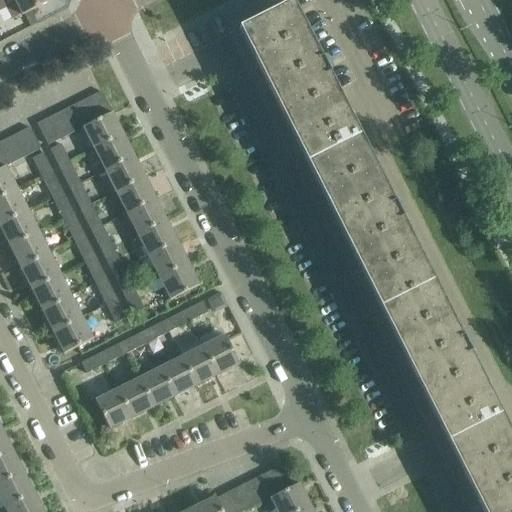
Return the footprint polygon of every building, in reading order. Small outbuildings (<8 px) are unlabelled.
[(49,0),(12,0),(22,17),(51,2),(49,0)] [(310,140),(301,144),(429,396),(438,392),(451,418),(442,423),(487,511),(511,511),(511,451),(486,400),(479,404),(474,393),(480,390),(344,122),(286,7),(242,29),(288,118),(297,114),(310,140)] [(89,99),(101,120),(111,115),(100,93),(89,99)] [(101,120),(89,99),(79,104),(90,126),(101,120)] [(82,130),(90,126),(79,104),(68,109),(79,131),(82,130)] [(57,115),(68,137),(79,131),(68,109),(57,115)] [(46,120),(57,142),(68,137),(57,115),(46,120)] [(82,130),(94,153),(123,138),(112,115),(111,115),(101,120),(90,126),(82,130)] [(57,142),(46,120),(36,126),(47,147),(57,142)] [(19,135),(29,156),(40,151),(29,129),(19,135)] [(29,156),(19,135),(8,140),(19,162),(29,156)] [(94,153),(104,174),(134,159),(123,138),(94,153)] [(8,140),(0,143),(0,150),(8,167),(19,162),(8,140)] [(50,151),(60,170),(71,164),(61,145),(50,151)] [(6,168),(8,167),(0,150),(0,170),(6,168)] [(32,160),(42,179),(53,174),(43,154),(32,160)] [(145,181),(134,159),(104,174),(115,195),(145,181)] [(71,164),(60,170),(67,186),(78,180),(71,164)] [(0,199),(18,191),(6,168),(0,170),(0,199)] [(53,174),(42,179),(50,195),(61,190),(53,174)] [(156,202),(145,181),(115,195),(126,217),(156,202)] [(72,194),(81,213),(92,207),(82,188),(72,194)] [(0,199),(0,225),(28,212),(18,191),(0,199)] [(53,203),(63,221),(74,216),(64,197),(53,203)] [(126,217),(137,238),(166,223),(156,202),(126,217)] [(92,207),(81,213),(89,229),(100,224),(92,207)] [(0,225),(0,229),(9,248),(39,233),(28,212),(0,225)] [(74,216),(63,221),(71,237),(82,232),(74,216)] [(178,245),(166,223),(137,238),(148,260),(178,245)] [(94,236),(103,255),(114,250),(104,231),(94,236)] [(9,248),(20,270),(50,255),(39,233),(9,248)] [(75,245),(84,264),(95,258),(86,240),(75,245)] [(178,245),(148,260),(158,280),(188,265),(178,245)] [(114,250),(103,255),(111,272),(122,267),(114,250)] [(20,270),(31,290),(60,276),(50,255),(20,270)] [(95,258),(84,264),(92,281),(104,275),(95,258)] [(188,265),(158,280),(169,302),(199,287),(188,265)] [(115,279),(124,298),(135,292),(126,274),(115,279)] [(31,290),(42,313),(72,298),(60,276),(31,290)] [(97,288),(106,306),(116,301),(107,283),(97,288)] [(135,292),(124,298),(133,315),(143,310),(135,292)] [(42,313),(52,333),(82,318),(72,298),(42,313)] [(116,301),(106,306),(115,324),(125,319),(116,301)] [(201,303),(183,313),(189,324),(207,314),(201,303)] [(189,324),(183,313),(167,321),(173,332),(189,324)] [(82,318),(52,333),(63,355),(93,340),(82,318)] [(160,324),(141,334),(146,345),(165,335),(160,324)] [(146,345),(141,334),(125,342),(130,353),(146,345)] [(223,337),(201,348),(216,378),(238,366),(223,337)] [(117,346),(98,356),(104,367),(122,357),(117,346)] [(201,348),(180,359),(195,389),(216,378),(201,348)] [(104,367),(98,356),(80,365),(86,376),(104,367)] [(180,359),(159,370),(174,399),(195,389),(180,359)] [(159,370),(137,381),(153,410),(174,399),(159,370)] [(137,381),(116,391),(131,421),(153,410),(137,381)] [(131,421),(116,391),(95,402),(110,432),(131,421)] [(0,432),(0,458),(13,452),(2,431),(0,432)] [(0,458),(0,485),(24,474),(13,452),(0,458)] [(282,494),(293,489),(282,467),(271,473),(282,494)] [(271,473),(261,478),(271,499),(282,494),(271,473)] [(0,485),(0,499),(5,510),(35,495),(24,474),(0,485)] [(261,505),(270,500),(271,499),(261,478),(250,483),(261,505)] [(261,505),(250,483),(239,489),(250,510),(261,505)] [(270,500),(276,511),(301,511),(311,507),(299,485),(293,489),(282,494),(271,499),(270,500)] [(237,511),(246,511),(250,510),(239,489),(229,494),(237,511)] [(237,511),(229,494),(216,500),(222,511),(237,511)] [(43,511),(35,495),(5,510),(6,511),(43,511)] [(222,511),(216,500),(215,498),(193,509),(194,511),(222,511)]
